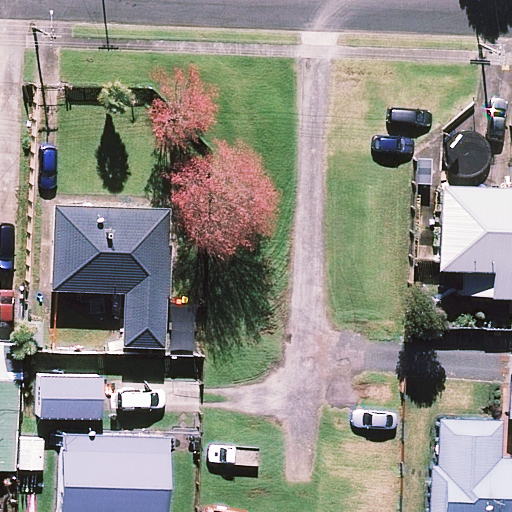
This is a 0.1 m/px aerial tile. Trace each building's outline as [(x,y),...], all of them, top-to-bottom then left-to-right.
[(511,185),(438,182),(435,266),(462,268),(460,293),(501,296),(511,274),(511,185)] [(168,207),(53,201),(49,287),(122,290),(120,343),(162,345),(168,207)] [(98,417),(100,378),(38,375),(36,414),(98,417)] [(0,467),(39,468),(40,439),(13,438),(15,378),(0,377),(0,467)] [(511,511),(511,458),(495,458),(497,420),(435,417),(429,511),(511,511)] [(162,511),(166,437),(62,433),(58,511),(162,511)]
